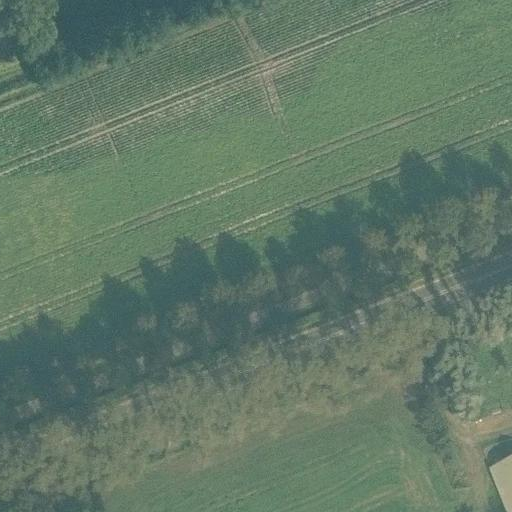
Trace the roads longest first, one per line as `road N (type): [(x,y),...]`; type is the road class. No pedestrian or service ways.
road 1 (tertiary): [(0,466),(511,263)]
road 2 (unclassified): [(71,391),(511,219)]
